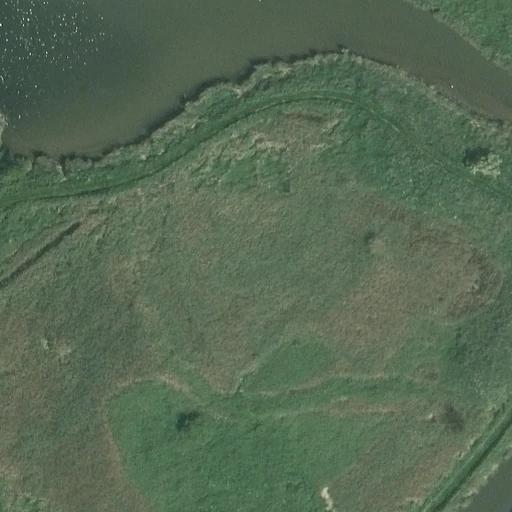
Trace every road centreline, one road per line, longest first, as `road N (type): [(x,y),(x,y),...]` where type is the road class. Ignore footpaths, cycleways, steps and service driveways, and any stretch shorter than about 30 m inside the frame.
road 1 (track): [(0,197),(120,178),(288,80),(356,79),(474,178),(511,194)]
road 2 (track): [(511,398),(420,511)]
